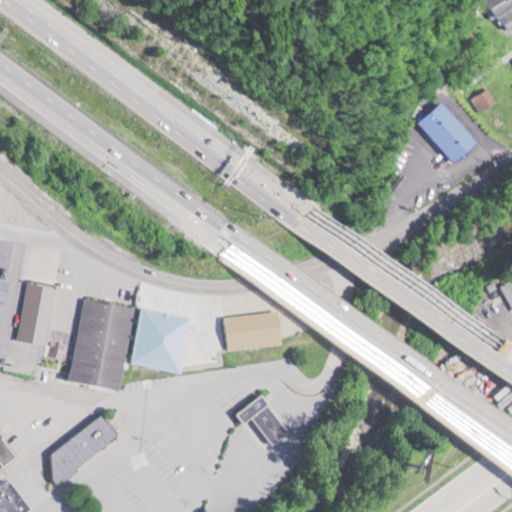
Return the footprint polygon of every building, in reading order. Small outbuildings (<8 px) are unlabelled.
[(511,9),(511,0),(490,0),(502,17),(511,9)] [(471,96),(480,110),(496,101),(487,86),(471,96)] [(421,122),(456,161),(480,141),(445,101),(421,122)] [(12,278),(0,275),(0,297),(8,299),(12,278)] [(511,277),(498,284),(511,311),(511,277)] [(19,339),(48,343),(57,284),(27,280),(19,339)] [(136,305),(85,297),(71,379),(123,388),(136,305)] [(141,308),(134,362),(185,369),(192,314),(141,308)] [(285,344),(282,311),(226,316),(229,349),(285,344)] [(292,431),(265,392),(236,413),(245,425),(254,419),(272,444),(292,431)] [(50,453),(64,474),(121,435),(107,414),(50,453)] [(0,511),(36,511),(40,509),(7,465),(20,455),(0,428),(0,511)]
